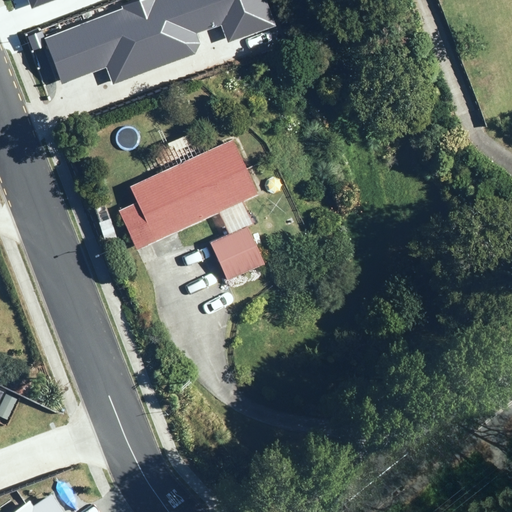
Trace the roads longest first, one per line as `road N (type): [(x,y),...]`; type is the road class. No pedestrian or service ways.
road 1 (residential): [(113,414),(0,144)]
road 2 (tertiary): [(334,511),(511,370)]
road 3 (residential): [(0,460),(113,414)]
road 4 (residential): [(184,511),(113,414)]
